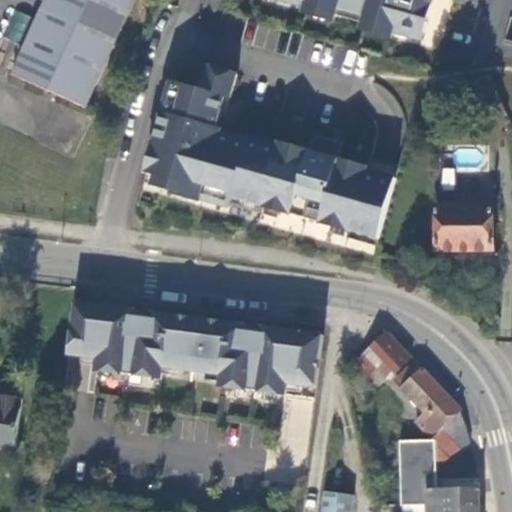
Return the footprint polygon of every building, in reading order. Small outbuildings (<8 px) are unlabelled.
[(136,0),(47,0),(11,82),(84,115),(136,0)] [(300,0),(308,2),(306,10),(336,19),(336,18),(338,11),(366,19),(364,26),(364,27),(393,36),(396,27),(425,36),(434,0),(300,0)] [(9,37),(19,40),(27,15),(17,11),(9,37)] [(336,18),(364,26),(366,19),(338,11),(336,18)] [(233,200),(378,242),(395,181),(367,173),(368,170),(339,163),(340,155),(327,151),(330,141),(314,137),(309,154),(280,146),(279,148),(250,140),(250,142),(221,134),(222,131),(216,130),(219,118),(225,120),(238,76),(207,67),(201,92),(185,87),(176,119),(163,115),(145,176),(174,184),(171,196),(201,205),(203,195),(232,203),(233,200)] [(491,124),(507,114),(490,76),(472,85),(491,124)] [(172,83),(163,115),(176,119),(185,87),(172,83)] [(303,120),(291,117),(288,127),(300,131),(303,120)] [(327,151),(340,155),(343,146),(330,141),(327,151)] [(486,244),(488,191),(461,191),(461,198),(435,198),(430,242),(486,244)] [(75,304),(68,354),(99,358),(105,308),(75,304)] [(316,399),(318,387),(318,386),(324,337),(264,329),(263,335),(245,332),(245,326),(155,314),(153,320),(135,318),(136,312),(105,308),(99,358),(97,370),(162,379),(164,367),(192,371),(191,381),(193,381),(194,371),(223,375),(221,387),(316,399)] [(387,333),(352,367),(365,380),(378,368),(389,380),(412,359),(387,333)] [(462,411),(415,363),(395,382),(425,414),(416,424),(431,440),(461,413),(462,411)] [(0,446),(16,448),(22,400),(0,396),(0,446)] [(431,440),(431,441),(435,441),(436,462),(451,461),(470,442),(466,426),(461,413),(431,440)] [(431,441),(400,442),(401,492),(427,492),(437,491),(436,462),(435,441),(431,441)] [(437,491),(427,492),(428,507),(428,511),(479,511),(478,492),(480,491),(480,490),(461,490),(437,491)] [(325,492),(322,511),(352,511),(355,496),(325,492)] [(401,492),(401,506),(401,507),(402,508),(428,507),(427,492),(401,492)]
